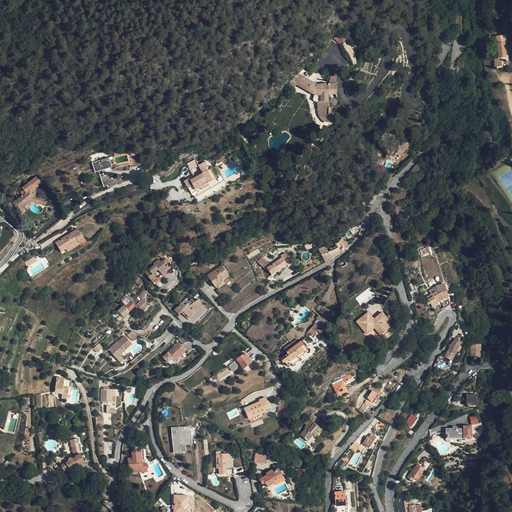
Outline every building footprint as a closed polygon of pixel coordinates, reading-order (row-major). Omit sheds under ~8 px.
[(340,33),(334,38),(339,45),(346,39),(340,33)] [(504,35),(497,36),(499,57),(502,58),(506,57),(504,35)] [(355,58),(353,52),(347,41),(341,45),(351,60),(355,58)] [(502,58),(499,57),(494,58),(495,67),(502,66),(502,58)] [(317,85),(294,71),(293,72),(283,85),(293,90),(296,85),(297,82),(315,93),(314,95),(313,100),(317,103),(319,116),(319,117),(320,117),(321,118),(331,114),(329,95),(337,95),(336,76),(331,77),(329,83),(323,84),(321,88),(318,88),(317,85)] [(296,85),(314,95),(315,93),(297,82),(296,85)] [(254,125),(245,128),(248,137),(257,134),(254,125)] [(391,156),(387,153),(386,154),(386,159),(394,160),(410,145),(400,141),(398,147),(395,146),(391,156)] [(380,156),(383,152),(385,151),(380,147),(375,151),(380,156)] [(142,163),(141,156),(129,159),(131,166),(142,163)] [(114,175),(111,176),(107,177),(106,175),(104,169),(112,167),(110,160),(113,159),(112,157),(92,163),(94,169),(95,172),(99,171),(103,186),(107,185),(117,182),(114,175)] [(190,170),(198,165),(195,160),(187,164),(190,170)] [(225,181),(221,175),(216,177),(211,169),(208,171),(206,168),(208,167),(205,161),(198,165),(203,173),(195,177),(194,175),(184,181),(192,194),(193,196),(195,196),(198,196),(225,181)] [(194,175),(195,177),(203,173),(198,165),(190,170),(194,175)] [(217,166),(211,169),(216,177),(221,175),(217,166)] [(47,200),(36,197),(33,197),(33,195),(36,194),(36,188),(42,184),(41,183),(37,177),(22,188),(24,190),(21,192),(24,196),(19,200),(18,199),(13,203),(15,205),(19,213),(21,212),(22,211),(23,210),(23,207),(22,206),(29,201),(31,201),(46,205),(47,200)] [(84,239),(78,228),(60,240),(65,248),(66,250),(79,242),(84,239)] [(348,249),(349,247),(343,238),(335,244),(336,246),(333,248),(334,250),(324,254),(322,250),(324,249),(323,248),(322,248),(321,247),(320,247),(321,248),(319,249),(325,263),(341,252),(348,249)] [(65,248),(60,240),(55,243),(61,252),(65,248)] [(79,242),(66,250),(67,252),(80,244),(79,242)] [(271,265),(262,257),(257,262),(265,269),(267,268),(272,275),(287,265),(288,267),(292,264),(286,253),(281,256),(282,258),(271,265)] [(158,259),(153,264),(154,265),(149,270),(148,269),(144,272),(152,281),(156,278),(158,280),(173,267),(165,258),(161,262),(158,259)] [(222,265),(212,272),(213,274),(208,277),(216,288),(222,283),(220,281),(228,274),(222,265)] [(437,315),(449,304),(447,295),(443,284),(436,287),(437,291),(431,294),(432,295),(427,298),(437,315)] [(180,285),(171,295),(175,298),(183,289),(183,288),(180,285)] [(317,305),(301,293),(296,300),(312,312),(317,305)] [(143,311),(149,305),(142,298),(136,304),(143,311)] [(179,314),(180,312),(182,311),(185,314),(189,317),(194,312),(193,310),(202,304),(198,299),(195,302),(191,299),(185,305),(182,302),(175,310),(179,314)] [(124,306),(118,311),(123,317),(129,312),(124,306)] [(381,313),(373,319),(367,312),(356,322),(366,334),(374,327),(380,335),(389,328),(383,322),(386,320),(381,313)] [(317,319),(322,324),(325,326),(330,320),(322,313),(316,319),(317,319)] [(315,324),(312,327),(316,330),(319,332),(320,330),(323,333),(324,332),(319,327),(322,324),(317,319),(314,323),(315,324)] [(316,330),(312,327),(307,333),(311,336),(316,330)] [(285,336),(289,342),(294,338),(290,332),(285,336)] [(109,350),(118,360),(123,355),(122,354),(125,351),(125,350),(132,344),(125,336),(118,343),(118,342),(109,350)] [(301,353),(303,355),(308,351),(301,341),(298,343),(299,344),(297,346),(294,342),(283,350),(287,355),(280,360),(283,363),(284,362),(287,366),(290,364),(292,366),(300,360),(298,358),(297,356),(301,353)] [(459,346),(454,343),(451,342),(443,357),(450,361),(459,346)] [(99,343),(93,348),(97,352),(103,347),(99,343)] [(181,352),(184,350),(178,343),(168,352),(173,357),(171,359),(174,362),(182,354),(181,352)] [(481,356),(481,344),(470,345),(470,357),(481,356)] [(243,368),(251,362),(245,353),(236,359),(243,368)] [(235,361),(228,365),(232,372),(239,368),(235,361)] [(336,394),(337,395),(346,390),(345,387),(350,384),(349,383),(348,380),(352,379),(350,374),(332,383),(335,390),(333,391),(335,395),(336,394)] [(64,388),(65,379),(57,378),(56,393),(62,394),(62,399),(68,400),(69,389),(64,388)] [(374,387),(369,394),(368,395),(367,395),(367,396),(367,397),(368,398),(364,404),(363,403),(359,409),(363,412),(367,407),(379,396),(380,395),(377,394),(379,391),(374,387)] [(102,402),(106,402),(113,403),(113,397),(113,390),(101,390),(101,402),(102,402)] [(477,395),(467,395),(467,405),(477,405),(478,405),(477,395)] [(247,419),(263,412),(263,411),(269,408),(265,398),(259,401),(260,402),(243,408),(247,419)] [(106,413),(116,413),(116,409),(111,409),(111,405),(106,406),(106,413)] [(417,418),(412,414),(405,423),(411,427),(417,418)] [(103,415),(95,416),(96,424),(104,423),(103,415)] [(479,423),(477,416),(470,417),(471,425),(479,423)] [(301,435),(308,441),(313,435),(315,437),(322,429),(313,421),(301,435)] [(453,429),(446,429),(446,434),(448,434),(448,438),(472,438),(472,426),(463,426),(463,429),(457,429),(457,427),(453,427),(453,429)] [(172,428),(174,453),(186,453),(186,444),(191,444),(190,427),(172,428)] [(58,432),(48,433),(50,440),(59,438),(58,432)] [(367,437),(362,444),(363,444),(365,445),(368,448),(375,437),(371,434),(369,437),(367,437)] [(64,471),(85,461),(82,455),(78,439),(70,441),(75,459),(73,459),(72,458),(71,458),(70,458),(69,458),(69,459),(69,460),(69,462),(66,463),(67,465),(62,467),(64,471)] [(362,451),(365,445),(363,444),(361,447),(356,443),(351,450),(357,454),(360,449),(362,451)] [(142,461),(141,453),(139,453),(139,451),(138,450),(136,449),(135,450),(133,450),(132,452),(132,453),(133,458),(128,459),(129,473),(148,471),(147,463),(145,463),(144,460),(142,461)] [(228,458),(229,458),(229,454),(222,454),(221,452),(216,452),(216,457),(218,457),(218,463),(216,463),(216,468),(219,468),(219,474),(227,474),(227,468),(228,468),(228,458)] [(266,464),(267,456),(255,455),(254,462),(266,464)] [(341,459),(337,466),(343,469),(347,463),(341,459)] [(416,467),(407,478),(413,482),(415,482),(416,481),(417,480),(423,472),(416,467)] [(268,487),(275,483),(275,481),(284,476),(279,468),(273,472),(272,470),(267,474),(267,475),(260,480),(263,485),(266,483),(268,487)] [(285,479),(284,476),(275,481),(275,483),(276,485),(285,479)] [(348,505),(347,499),(345,499),(344,492),(343,492),(335,493),(336,506),(345,505),(348,505)] [(188,505),(188,496),(174,496),(173,511),(190,511),(190,505),(188,505)] [(406,511),(404,499),(397,501),(398,511),(406,511)]
